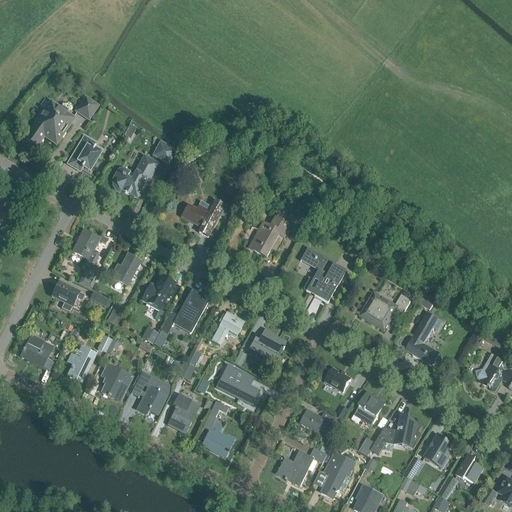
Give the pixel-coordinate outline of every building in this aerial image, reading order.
[(75,113),(88,122),(97,109),(85,99),(75,113)] [(24,141),(36,150),(44,139),(55,147),(74,120),(54,106),(47,115),(44,113),(40,113),(35,121),(36,123),(24,141)] [(135,130),(129,127),(124,136),(130,139),(135,130)] [(83,138),(67,166),(73,170),(77,165),(82,168),(81,170),(82,171),(83,170),(89,174),(101,155),(88,147),(90,142),(83,138)] [(153,158),(169,167),(176,154),(160,145),(153,158)] [(124,195),(130,198),(130,197),(136,200),(141,192),(142,193),(145,187),(146,188),(157,166),(143,159),(131,181),(116,173),(113,180),(113,188),(117,193),(120,195),(122,192),(125,194),(124,195)] [(187,207),(181,219),(201,230),(199,235),(207,240),(220,216),(226,219),(230,212),(224,209),(214,203),(210,210),(200,204),(196,212),(187,207)] [(257,232),(248,250),(259,256),(261,253),(268,257),(270,252),(275,255),(290,229),(273,219),(268,227),(262,224),(257,232)] [(313,237),(315,232),(307,227),(304,232),(313,237)] [(78,286),(90,292),(99,274),(91,270),(98,258),(97,255),(93,253),(99,241),(82,233),(71,254),(86,261),(83,268),(84,274),(78,286)] [(307,249),(300,262),(317,272),(323,275),(317,284),(312,281),(309,280),(303,290),(306,292),(305,293),(309,295),(310,294),(325,303),(324,305),(326,306),(327,305),(336,288),(343,276),(345,273),(335,267),(336,265),(307,249)] [(110,279),(126,288),(140,263),(127,256),(120,269),(117,267),(110,279)] [(150,286),(142,301),(147,304),(146,305),(159,312),(174,285),(161,278),(155,289),(150,286)] [(60,311),(69,315),(75,301),(81,304),(84,297),(58,284),(51,299),(63,305),(60,311)] [(402,297),(408,300),(410,296),(404,292),(402,297)] [(93,294),(89,300),(103,308),(107,301),(93,294)] [(177,317),(173,325),(190,335),(195,326),(207,304),(202,300),(201,302),(198,300),(198,299),(190,294),(177,317)] [(359,317),(384,332),(396,312),(402,316),(410,302),(408,300),(402,297),(401,296),(395,307),(373,294),(359,317)] [(425,295),(419,306),(429,312),(435,301),(425,295)] [(165,322),(160,332),(167,336),(173,325),(177,317),(170,313),(165,322)] [(107,322),(116,327),(120,318),(111,314),(107,322)] [(243,324),(226,314),(218,328),(219,328),(211,342),(217,346),(219,347),(226,335),(235,340),(243,324)] [(406,352),(432,367),(439,355),(423,346),(433,329),(437,332),(442,324),(427,315),(406,352)] [(142,340),(152,346),(157,335),(148,330),(142,340)] [(256,341),(250,351),(274,365),(278,358),(282,350),(283,351),(283,350),(283,349),(285,344),(277,340),(274,339),(275,337),(264,331),(258,342),(256,341)] [(491,337),(486,334),(483,339),(488,343),(491,337)] [(29,339),(19,359),(42,371),(43,370),(49,373),(53,365),(46,361),(48,357),(51,352),(52,349),(43,344),(44,344),(30,337),(29,339)] [(96,351),(105,356),(111,343),(103,339),(96,351)] [(111,343),(105,356),(112,359),(118,346),(111,343)] [(67,378),(81,385),(95,356),(85,351),(80,348),(77,354),(83,357),(80,362),(71,357),(67,364),(72,366),(67,378)] [(239,354),(233,366),(239,369),(246,357),(239,354)] [(511,387),(509,390),(511,392),(511,369),(510,368),(491,357),(483,372),(475,373),(477,381),(476,383),(495,394),(502,381),(511,387)] [(194,369),(198,362),(192,359),(188,366),(194,369)] [(194,370),(188,367),(183,364),(177,377),(187,382),(194,370)] [(107,381),(101,394),(107,397),(107,398),(109,399),(110,398),(114,400),(115,399),(120,402),(132,378),(107,366),(101,378),(107,381)] [(228,367),(217,389),(252,407),(260,392),(259,392),(259,393),(250,388),(245,386),(250,378),(226,366),(225,366),(228,367)] [(325,384),(343,394),(351,381),(333,370),(325,384)] [(136,384),(134,386),(142,390),(143,388),(147,390),(145,395),(142,400),(136,412),(146,417),(148,413),(155,416),(157,417),(167,397),(168,387),(141,373),(136,384)] [(167,427),(185,436),(195,416),(200,406),(178,396),(172,408),(175,409),(174,411),(175,411),(167,427)] [(367,396),(355,415),(351,421),(358,425),(361,419),(373,426),(384,407),(367,396)] [(226,439),(220,436),(224,427),(214,422),(218,413),(225,417),(228,411),(215,404),(202,429),(209,432),(201,448),(209,451),(210,450),(217,453),(216,456),(225,460),(232,445),(234,441),(226,437),(226,439)] [(335,419),(341,422),(348,411),(342,408),(335,419)] [(300,426),(328,439),(332,431),(330,430),(335,420),(324,415),(322,420),(307,413),(300,426)] [(375,446),(371,452),(378,456),(385,445),(388,440),(394,444),(403,446),(402,448),(405,449),(412,450),(413,451),(421,437),(417,436),(417,433),(418,433),(421,428),(410,421),(400,415),(399,419),(397,432),(395,432),(392,437),(383,431),(375,446)] [(447,445),(448,444),(437,438),(424,460),(441,470),(454,449),(447,445)] [(366,441),(358,453),(367,458),(371,452),(375,446),(366,441)] [(322,447),(319,452),(327,456),(329,451),(322,447)] [(338,451),(341,455),(347,451),(345,447),(338,451)] [(287,461),(278,478),(287,482),(290,477),(295,480),(292,485),(300,489),(308,472),(307,472),(313,461),(322,465),(324,462),(327,456),(319,452),(314,450),(310,458),(301,454),(295,465),(287,461)] [(321,495),(333,501),(338,491),(345,494),(352,480),(349,478),(353,472),(349,470),(353,463),(335,454),(325,474),(330,477),(321,495)] [(456,478),(463,483),(464,480),(474,486),(482,473),(472,467),(476,461),(468,456),(457,474),(458,475),(456,478)] [(417,472),(414,470),(419,462),(414,459),(403,477),(411,482),(417,472)] [(370,461),(365,471),(371,474),(372,472),(377,474),(381,466),(376,463),(370,461)] [(383,468),(380,473),(393,480),(396,475),(383,468)] [(405,480),(400,491),(406,494),(408,489),(417,494),(425,498),(428,492),(405,480)] [(502,503),(511,508),(511,482),(507,480),(499,493),(505,497),(502,503)] [(444,487),(438,496),(446,502),(452,492),(444,487)] [(359,501),(354,511),(376,511),(383,498),(380,496),(365,489),(361,497),(358,495),(356,499),(359,501)] [(489,490),(481,504),(489,509),(492,503),(490,502),(495,494),(489,490)] [(440,501),(434,511),(435,511),(445,511),(449,505),(440,501)] [(410,511),(405,509),(407,506),(400,502),(395,511),(410,511)]
